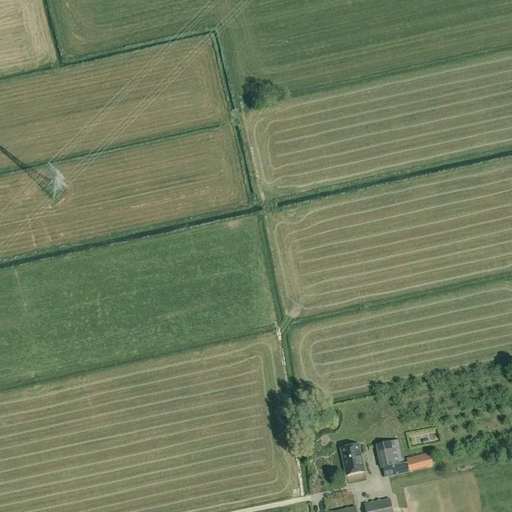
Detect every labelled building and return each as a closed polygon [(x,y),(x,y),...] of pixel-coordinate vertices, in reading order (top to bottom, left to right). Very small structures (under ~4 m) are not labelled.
[(378,453),(399,449),(397,440),(377,445),(378,453)] [(359,446),(341,450),(347,476),(365,472),(359,446)] [(433,464),(431,458),(430,453),(406,459),(410,471),(433,465),(433,464)] [(405,466),(394,468),(395,476),(406,473),(405,466)] [(365,511),(392,511),(390,499),(364,504),(365,511)]
